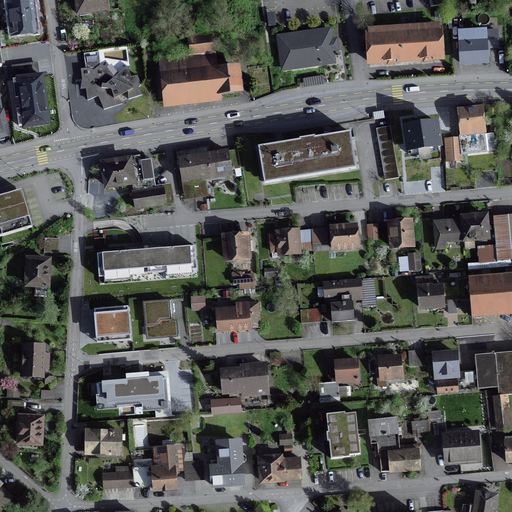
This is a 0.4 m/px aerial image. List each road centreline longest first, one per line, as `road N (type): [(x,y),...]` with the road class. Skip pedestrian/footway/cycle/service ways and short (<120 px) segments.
road 1 (residential): [(71,363),(511,330)]
road 2 (residential): [(511,192),(190,219),(179,211),(166,130)]
road 3 (secondary): [(511,90),(398,94),(166,130)]
road 4 (residential): [(62,507),(291,493)]
road 5 (residential): [(291,493),(511,477)]
road 6 (residential): [(72,148),(80,177),(71,363)]
road 7 (residential): [(50,0),(72,148)]
road 8 (residential): [(71,363),(62,507)]
